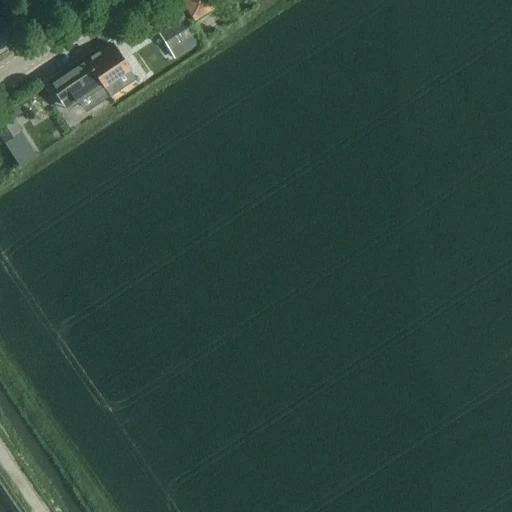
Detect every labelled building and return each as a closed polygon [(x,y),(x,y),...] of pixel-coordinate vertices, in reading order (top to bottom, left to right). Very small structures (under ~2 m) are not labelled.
[(212,8),(206,0),(180,0),(194,19),(212,8)] [(0,51),(13,43),(2,25),(7,22),(0,10),(0,51)] [(166,28),(157,33),(169,50),(173,56),(194,44),(201,40),(186,16),(180,19),(166,28)] [(110,43),(59,78),(49,84),(63,105),(68,101),(73,108),(80,103),(87,112),(123,86),(116,77),(127,69),(110,43)] [(0,114),(0,138),(3,143),(21,131),(8,110),(0,114)]
